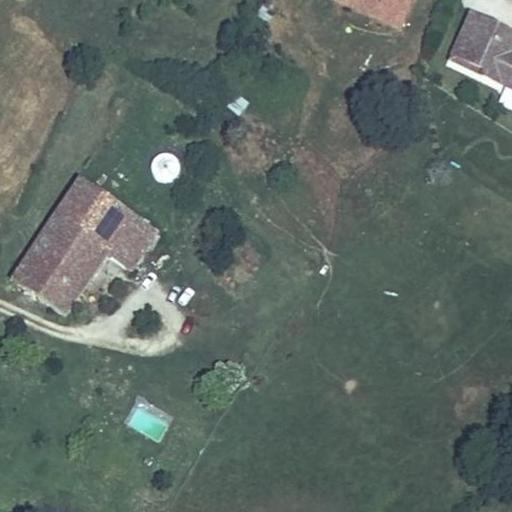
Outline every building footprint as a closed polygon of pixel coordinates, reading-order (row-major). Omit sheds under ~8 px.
[(332,0),(331,4),(403,32),(415,0),(332,0)] [(511,22),(498,13),(475,49),(495,62),(492,67),(511,80),(511,22)] [(234,89),(254,97),(265,62),(246,56),(234,89)] [(178,157),(153,156),(152,180),(176,182),(178,157)] [(80,176),(69,191),(138,247),(151,230),(80,176)] [(69,191),(51,216),(101,257),(119,273),(138,247),(69,191)] [(101,257),(51,216),(8,275),(56,316),(101,257)] [(143,400),(127,423),(158,443),(173,420),(143,400)]
